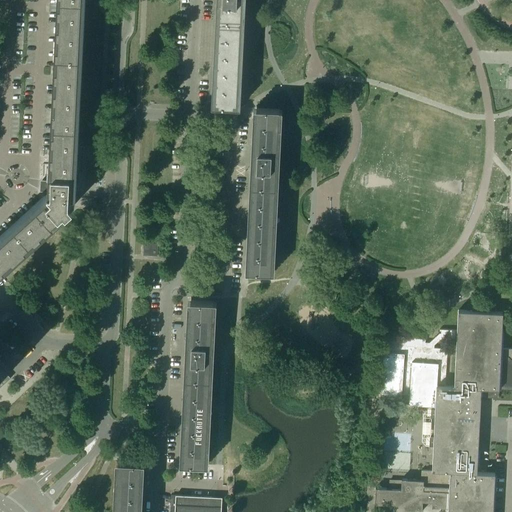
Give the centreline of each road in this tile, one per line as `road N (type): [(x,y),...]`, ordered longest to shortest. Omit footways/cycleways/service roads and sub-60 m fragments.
road 1 (residential): [(158,426),(166,283),(179,285),(187,120)]
road 2 (residential): [(104,349),(116,260),(115,115)]
road 3 (residential): [(104,349),(51,345),(0,293)]
road 4 (residential): [(187,120),(193,0)]
